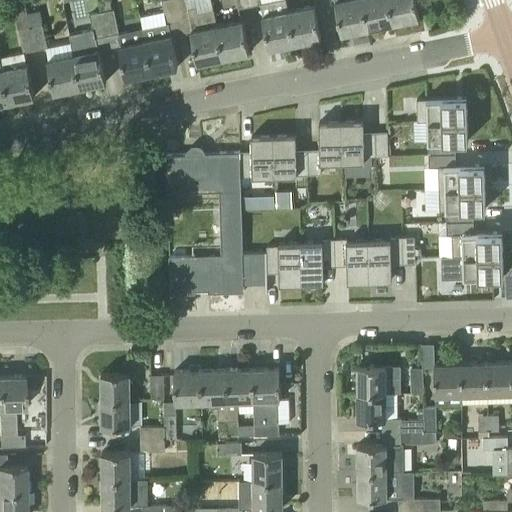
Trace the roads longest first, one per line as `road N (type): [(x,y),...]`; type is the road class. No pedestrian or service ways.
road 1 (residential): [(0,138),(508,35)]
road 2 (residential): [(59,331),(313,324)]
road 3 (residential): [(313,324),(511,318)]
road 4 (residential): [(317,511),(313,324)]
road 5 (residential): [(63,511),(59,331)]
